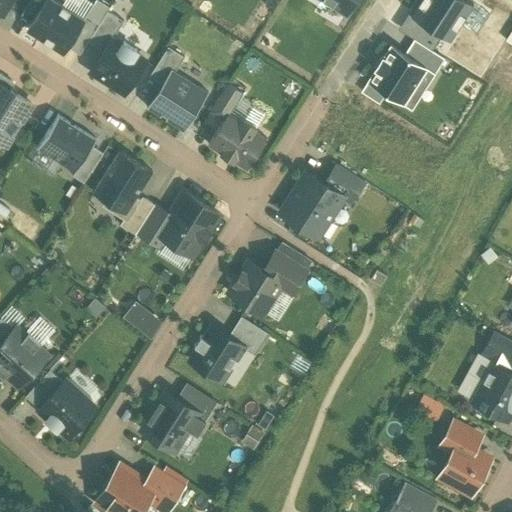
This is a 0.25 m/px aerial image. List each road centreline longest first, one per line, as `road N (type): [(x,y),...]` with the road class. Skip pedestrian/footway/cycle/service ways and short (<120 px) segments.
road 1 (residential): [(246,210),(72,499),(0,434)]
road 2 (residential): [(0,48),(246,210)]
road 3 (unclassified): [(246,210),(369,296)]
road 4 (residential): [(315,102),(246,210)]
road 5 (residential): [(384,0),(315,102)]
